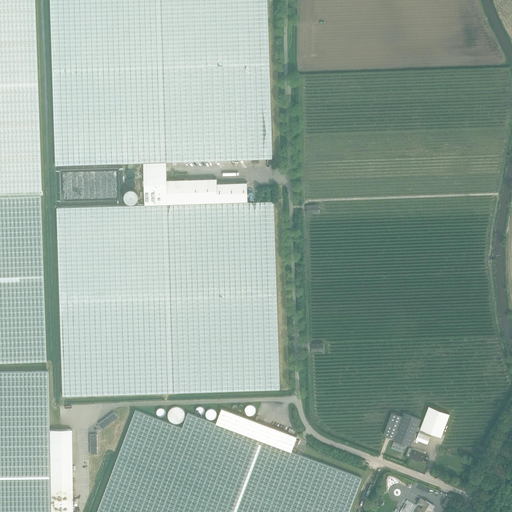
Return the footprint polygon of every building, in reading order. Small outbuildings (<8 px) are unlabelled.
[(0,0),(0,192),(41,191),(34,0),(0,0)] [(248,201),(247,182),(217,183),(217,178),(167,179),(166,161),(272,158),(266,0),(50,0),(56,165),(144,162),(145,205),(57,208),(63,395),(279,389),(273,201),(248,201)] [(133,189),(131,189),(130,189),(129,189),(128,190),(127,191),(126,192),(125,193),(125,194),(124,195),(124,196),(124,197),(125,199),(125,200),(126,201),(127,202),(128,202),(129,203),(130,203),(131,203),(133,203),(134,203),(135,202),(136,202),(137,201),(138,200),(138,199),(139,197),(139,196),(139,195),(138,194),(138,193),(137,192),(136,191),(135,190),(134,189),(133,189)] [(0,361),(46,360),(40,196),(0,196),(0,361)] [(318,205),(311,205),(306,205),(306,213),(319,213),(318,205)] [(312,352),(317,351),(324,351),(323,343),(311,344),(312,352)] [(0,511),(72,511),(71,429),(49,429),(48,408),(48,371),(0,371),(0,511)] [(383,435),(411,445),(413,438),(427,444),(431,432),(434,433),(441,436),(449,414),(429,406),(421,428),(418,427),(421,419),(404,412),(402,416),(392,412),(383,435)] [(348,511),(361,477),(292,451),(297,436),(221,408),(215,423),(188,412),(182,427),(135,410),(96,511),(348,511)] [(413,449),(409,458),(415,460),(416,459),(423,461),(425,454),(413,449)] [(379,498),(376,504),(381,507),(384,501),(379,498)] [(421,498),(418,503),(421,505),(420,507),(421,508),(418,511),(430,511),(434,506),(425,501),(421,498)]
